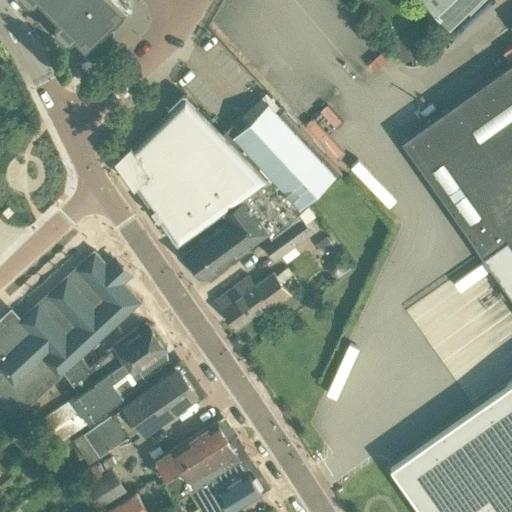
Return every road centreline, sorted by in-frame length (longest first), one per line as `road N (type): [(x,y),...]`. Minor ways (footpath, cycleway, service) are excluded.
road 1 (residential): [(321,511),(101,188)]
road 2 (residential): [(67,121),(180,24)]
road 3 (residential): [(0,281),(101,188)]
road 4 (residential): [(67,121),(0,10)]
